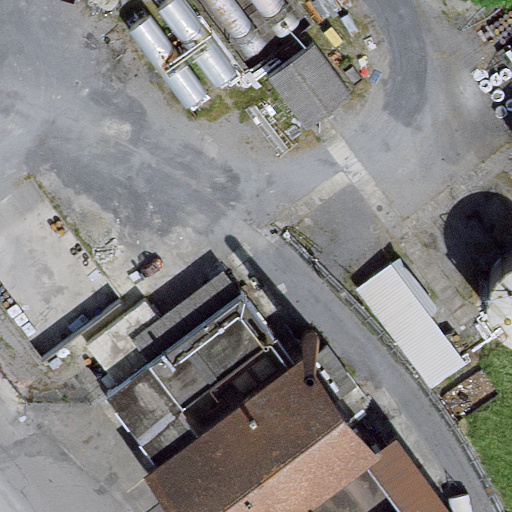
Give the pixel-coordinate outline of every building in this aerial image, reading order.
[(271,60),(310,110),(352,76),(314,27),(271,60)] [(491,266),(511,265),(511,233),(491,233),(491,266)] [(360,269),(429,376),(466,352),(397,245),(360,269)] [(155,315),(144,301),(86,346),(105,371),(136,348),(127,336),(155,315)] [(185,511),(409,511),(406,507),(399,511),(380,511),(347,469),(376,447),(295,340),(142,456),(185,511)]
